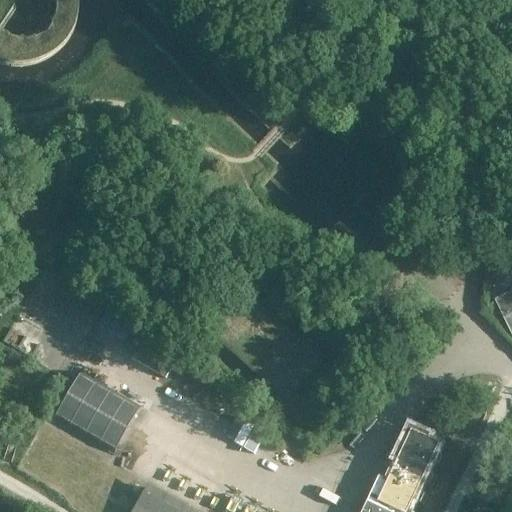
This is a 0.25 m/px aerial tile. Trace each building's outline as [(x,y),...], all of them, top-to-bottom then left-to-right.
[(72,6),(72,5),(72,0),(0,0),(0,58),(4,60),(15,61),(26,60),(36,57),(47,52),(55,45),(63,36),(68,27),(71,16),(72,6)] [(329,0),(316,0),(290,3),(294,43),(334,39),(329,0)] [(245,291),(208,333),(286,403),(304,383),(300,380),(320,358),(245,291)] [(511,294),(496,302),(511,333),(511,294)] [(60,426),(113,455),(135,416),(82,387),(60,426)] [(381,502),(375,499),(368,511),(409,511),(441,446),(413,433),(381,502)] [(188,511),(150,490),(136,511),(188,511)]
